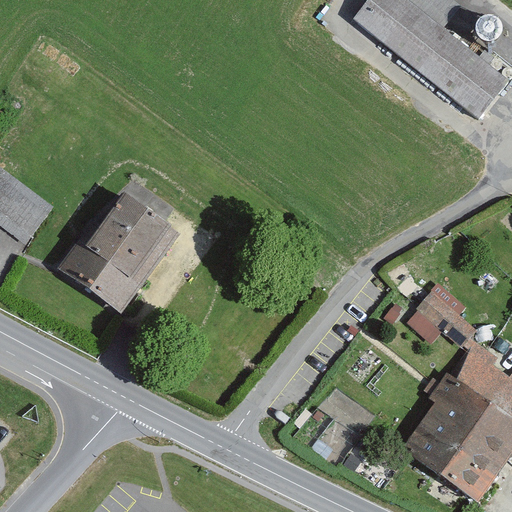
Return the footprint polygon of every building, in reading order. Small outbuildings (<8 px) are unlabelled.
[(460,0),(370,0),(356,18),(484,120),(511,85),(511,79),(446,28),(466,4),(460,0)] [(52,207),(0,167),(0,225),(24,244),(52,207)] [(85,239),(66,264),(129,310),(185,235),(132,197),(95,247),(85,239)] [(444,282),(421,306),(467,348),(482,331),(465,315),(472,307),(444,282)] [(511,363),(479,339),(459,366),(511,404),(511,363)] [(441,402),(410,446),(486,501),(511,464),(511,404),(459,366),(434,397),(441,402)]
